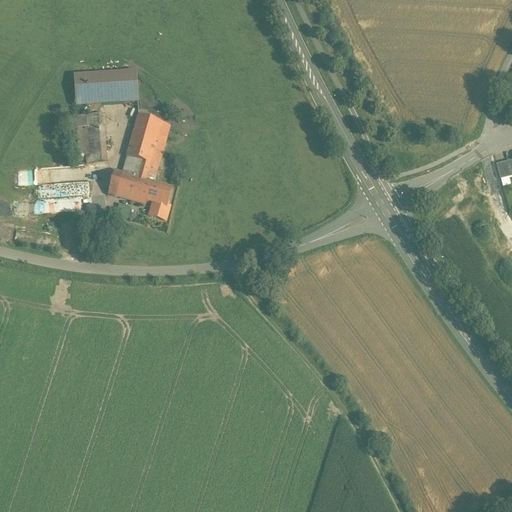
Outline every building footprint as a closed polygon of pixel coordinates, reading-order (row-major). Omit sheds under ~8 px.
[(136,76),(74,80),(75,110),(138,107),(136,76)] [(140,115),(118,109),(115,119),(137,125),(139,118),(140,115)] [(104,116),(77,118),(76,120),(68,120),(69,129),(78,129),(79,156),(86,156),(87,163),(87,165),(95,171),(108,170),(104,116)] [(137,125),(127,158),(128,159),(123,175),(146,181),(148,174),(156,177),(170,127),(139,118),(137,125)] [(511,161),(497,165),(500,180),(511,177),(511,161)] [(123,174),(115,172),(108,195),(116,197),(123,174)] [(123,175),(123,174),(116,197),(146,206),(147,202),(153,204),(150,217),(166,222),(170,208),(167,207),(173,189),(146,181),(123,175)]
